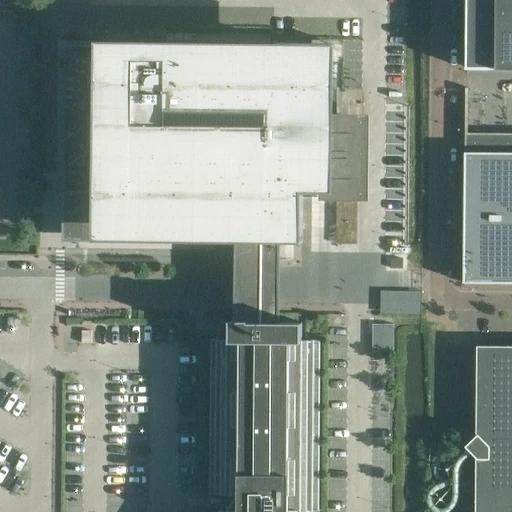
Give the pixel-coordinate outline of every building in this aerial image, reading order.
[(11,0),(0,0),(0,9),(11,10),(11,0)] [(511,0),(467,0),(467,68),(511,68),(511,0)] [(65,46),(63,173),(84,173),(84,190),(84,205),(82,205),(80,206),(79,207),(77,208),(76,209),(75,210),(75,212),(74,213),(74,215),(74,217),(74,218),(75,220),(76,221),(77,223),(79,224),(80,224),(82,225),(83,225),(83,241),(215,242),(236,243),(242,243),(251,243),(251,242),(281,242),(285,242),(293,242),(301,243),(302,243),(302,205),(312,205),(312,192),(314,192),(336,192),(361,193),(362,122),(337,122),(333,121),(331,121),(320,121),(320,96),(320,97),(321,54),(105,52),(105,46),(96,46),(65,46)] [(511,133),(465,133),(464,283),(511,283),(511,133)] [(336,198),(336,244),(357,244),(358,198),(336,198)] [(420,303),(420,292),(398,291),(381,291),(380,303),(380,313),(416,314),(420,314),(420,303)] [(318,511),(318,510),(310,509),(311,341),(302,341),(302,323),(279,322),(249,322),(249,321),(236,321),(230,320),(230,324),(226,324),(226,340),(219,340),(218,493),(209,493),(209,507),(240,507),(240,509),(238,511),(318,511)] [(92,331),(82,331),(82,334),(82,343),(92,343),(92,335),(92,331)] [(477,457),(476,511),(511,511),(511,346),(478,346),(477,435),(466,446),(477,457)]
